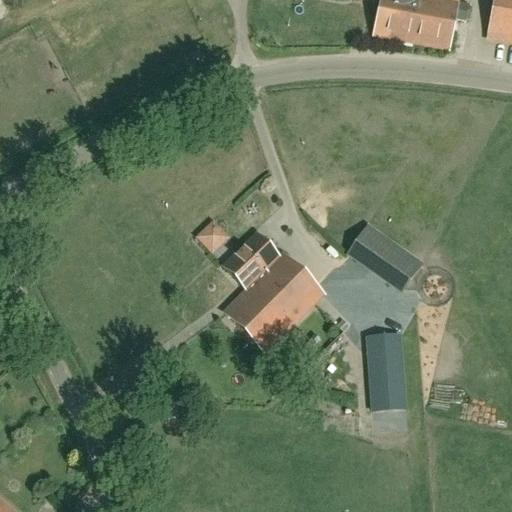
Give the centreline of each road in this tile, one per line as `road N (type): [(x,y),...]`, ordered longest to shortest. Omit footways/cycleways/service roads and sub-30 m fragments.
road 1 (unclassified): [(0,197),(150,116),(259,74),(347,66),(511,84)]
road 2 (unclassified): [(108,511),(90,443),(0,267)]
